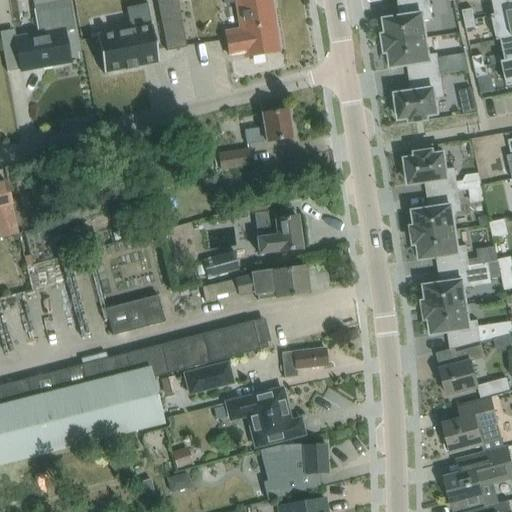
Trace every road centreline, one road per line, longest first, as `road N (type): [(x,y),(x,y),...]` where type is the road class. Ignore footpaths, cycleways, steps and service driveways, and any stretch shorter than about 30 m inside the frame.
road 1 (tertiary): [(397,511),(389,352),(347,70)]
road 2 (residential): [(0,158),(347,70)]
